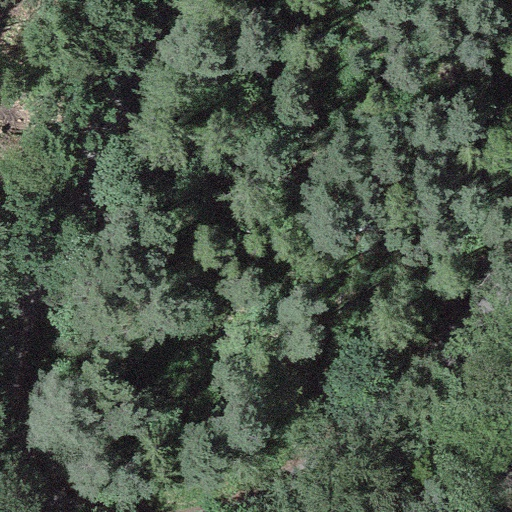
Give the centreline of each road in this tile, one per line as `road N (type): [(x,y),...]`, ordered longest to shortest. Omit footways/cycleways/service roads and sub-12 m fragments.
road 1 (track): [(161,0),(86,178),(19,303),(0,368)]
road 2 (track): [(250,511),(289,488),(511,292)]
road 3 (track): [(0,404),(20,480),(59,511)]
